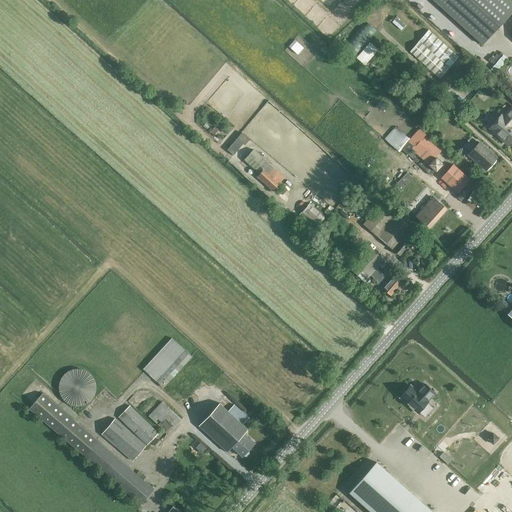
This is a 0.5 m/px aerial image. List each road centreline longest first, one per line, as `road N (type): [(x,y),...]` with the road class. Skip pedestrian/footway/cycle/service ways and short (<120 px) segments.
road 1 (tertiary): [(235,511),(511,203)]
road 2 (unknown): [(388,50),(431,82),(511,168)]
